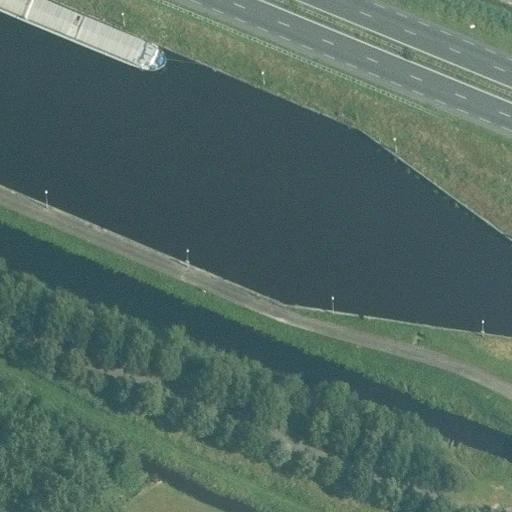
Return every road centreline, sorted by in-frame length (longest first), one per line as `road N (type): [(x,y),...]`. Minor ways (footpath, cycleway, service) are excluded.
road 1 (unclassified): [(470,511),(0,328)]
road 2 (trunk): [(210,0),(511,123)]
road 3 (trunk): [(511,73),(332,0)]
